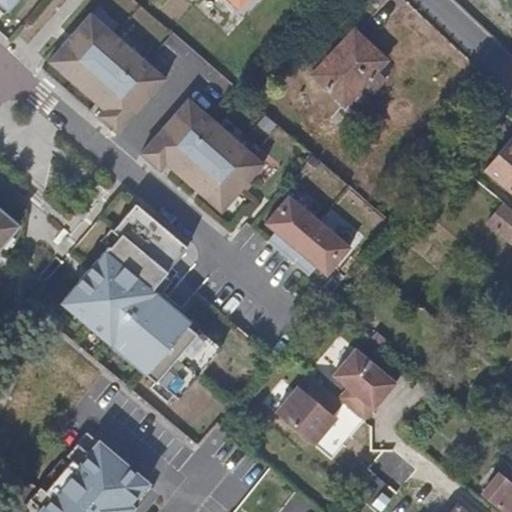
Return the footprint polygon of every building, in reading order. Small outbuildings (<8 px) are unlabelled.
[(0,0),(0,3),(8,10),(16,0),(0,0)] [(90,14),(48,63),(101,109),(95,115),(118,135),(165,80),(90,14)] [(343,103),(383,58),(351,29),(311,74),(343,103)] [(188,100),(140,155),(163,174),(169,167),(222,214),(264,165),(188,100)] [(511,191),(511,147),(490,173),(511,191)] [(275,233),(268,242),(288,259),(319,222),(289,197),(265,225),(275,233)] [(484,222),(511,244),(511,209),(502,201),(484,222)] [(109,248),(108,247),(85,273),(62,300),(80,315),(77,318),(109,346),(111,343),(130,359),(129,361),(156,384),(158,382),(178,399),(220,349),(198,330),(195,334),(186,327),(190,323),(151,290),(180,257),(171,249),(178,241),(140,209),(133,217),(127,213),(112,231),(119,237),(109,248)] [(0,246),(11,233),(5,228),(11,220),(0,210),(0,246)] [(319,222),(288,259),(309,277),(316,269),(327,277),(351,249),(319,222)] [(396,384),(355,350),(332,376),(346,388),(337,399),(342,403),(364,421),(396,384)] [(323,387),(308,374),(275,413),(313,445),(335,419),(332,415),(342,403),(337,399),(323,387)] [(344,436),(331,426),(321,438),(334,448),(344,436)] [(128,511),(150,485),(97,442),(38,511),(128,511)] [(511,511),(511,487),(497,475),(482,493),(503,511),(511,511)]
